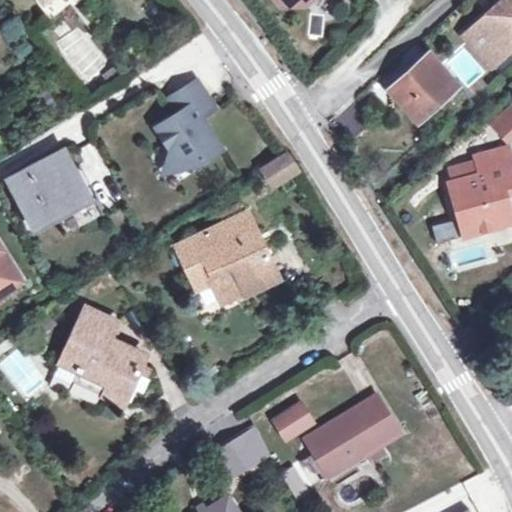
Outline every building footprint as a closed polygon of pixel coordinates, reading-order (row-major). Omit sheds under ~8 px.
[(38,4),(50,19),(70,3),(66,0),(40,0),(41,1),(38,4)] [(511,0),(501,0),(462,35),(483,58),(507,37),(511,41),(511,0)] [(511,41),(507,37),(483,58),(490,65),(511,45),(511,41)] [(453,82),(428,54),(390,88),(416,117),(453,82)] [(121,73),(115,66),(102,76),(108,83),(121,73)] [(466,88),(459,79),(454,84),(461,91),(466,88)] [(175,158),(198,163),(220,149),(201,117),(214,109),(197,81),(174,95),(183,110),(177,114),(156,127),(170,150),(175,158)] [(177,114),(183,110),(174,95),(168,99),(177,114)] [(511,102),(511,101),(488,123),(508,144),(511,140),(511,102)] [(91,186),(106,182),(96,143),(81,146),(91,186)] [(458,218),(477,229),(511,219),(511,218),(503,187),(511,184),(511,161),(508,147),(476,155),(479,170),(448,179),(458,218)] [(7,180),(32,225),(89,194),(64,149),(7,180)] [(164,171),(198,163),(175,158),(170,150),(164,171)] [(288,156),(286,152),(260,168),(271,185),(296,169),(288,156)] [(212,274),(213,273),(232,264),(238,277),(245,291),(277,276),(247,213),(177,246),(196,286),(213,278),(212,274)] [(477,229),(458,218),(463,233),(477,229)] [(0,294),(22,280),(0,245),(0,294)] [(232,264),(213,273),(219,286),(238,277),(232,264)] [(111,338),(118,321),(85,305),(59,362),(78,371),(80,372),(82,368),(108,380),(102,392),(102,394),(123,404),(144,359),(134,355),(124,350),(127,345),(115,340),(111,338)] [(511,319),(497,332),(511,349),(511,319)] [(122,323),(118,321),(111,338),(115,340),(122,323)] [(124,350),(134,355),(136,350),(127,345),(124,350)] [(0,359),(0,366),(25,400),(47,384),(19,346),(0,359)] [(74,379),(102,392),(108,380),(82,368),(80,372),(78,371),(74,379)] [(304,440),(313,453),(323,469),(359,448),(362,454),(399,431),(376,395),(304,440)] [(298,404),(272,421),(284,441),(311,424),(298,404)] [(323,469),(313,453),(308,456),(305,457),(307,462),(310,460),(318,472),(322,478),(362,454),(359,448),(323,469)] [(236,511),(227,497),(202,511),(236,511)]
